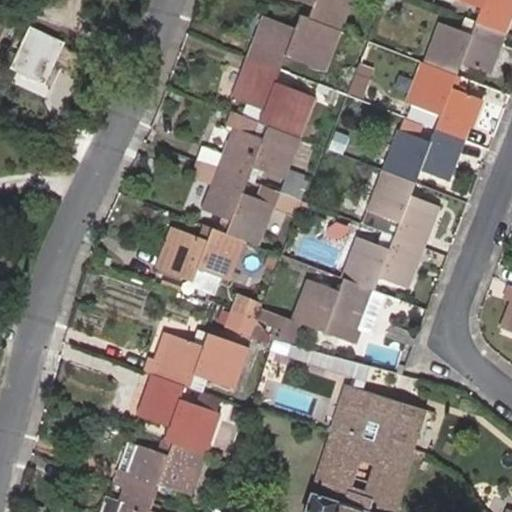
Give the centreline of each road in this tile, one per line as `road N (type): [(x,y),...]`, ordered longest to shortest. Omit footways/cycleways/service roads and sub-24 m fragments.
road 1 (residential): [(168,0),(57,257),(0,460)]
road 2 (residential): [(511,397),(461,356),(452,332),(511,164)]
